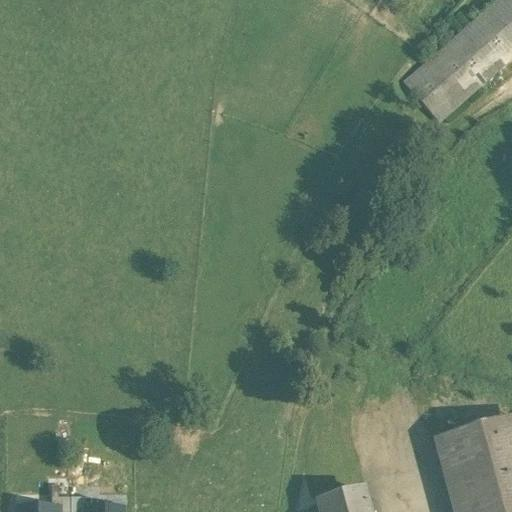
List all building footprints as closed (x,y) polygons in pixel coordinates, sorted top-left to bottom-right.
[(511,0),(501,0),(403,85),(433,123),(511,56),(511,0)] [(511,511),(511,425),(437,446),(454,511),(511,511)] [(190,431),(176,429),(174,444),(188,445),(190,431)] [(57,511),(70,511),(70,500),(58,500),(58,488),(51,488),(51,505),(58,505),(58,511),(57,511)] [(367,511),(363,493),(317,506),(318,511),(367,511)] [(70,511),(85,511),(91,511),(91,500),(70,500),(70,511)]
